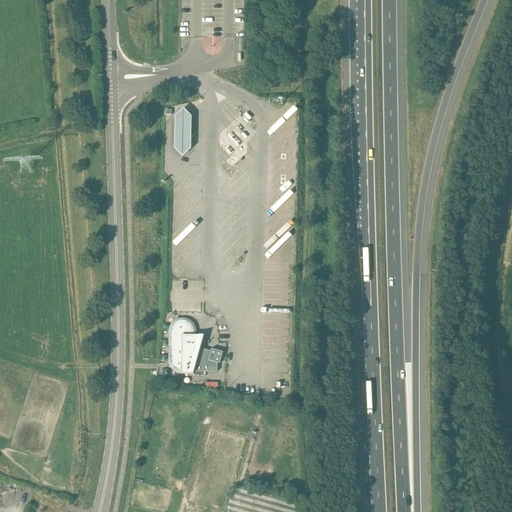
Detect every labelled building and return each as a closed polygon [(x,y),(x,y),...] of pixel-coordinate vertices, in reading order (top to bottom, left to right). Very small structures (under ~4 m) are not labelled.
[(268,218),(298,192),(292,186),(295,184),(295,153),(298,151),(293,145),(298,140),(293,135),(299,130),(294,124),(294,114),(300,109),(291,99),(270,118),(275,125),(268,131),(271,135),(271,142),(277,143),(267,152),(272,157),(266,163),(271,168),(266,173),(271,178),(266,183),(271,189),(266,193),(271,199),(266,204),(268,206),(268,218)] [(192,115),(183,106),(175,113),(174,147),(182,155),(191,147),(192,115)] [(225,204),(251,177),(246,173),(220,200),(225,204)] [(293,328),(294,316),(261,315),(260,327),(293,328)] [(194,374),(194,372),(196,372),(196,376),(202,376),(202,372),(218,372),(218,363),(220,364),(223,352),(212,349),(211,352),(201,349),(204,336),(194,336),(193,329),(192,326),(189,323),(186,321),(183,321),(179,321),(176,323),(173,325),(172,329),(171,332),(171,357),(171,360),(172,364),(173,367),(176,370),(179,371),(182,372),(182,374),(194,374)] [(259,481),(257,488),(266,490),(268,483),(259,481)] [(301,511),(301,504),(235,485),(227,511),(301,511)]
